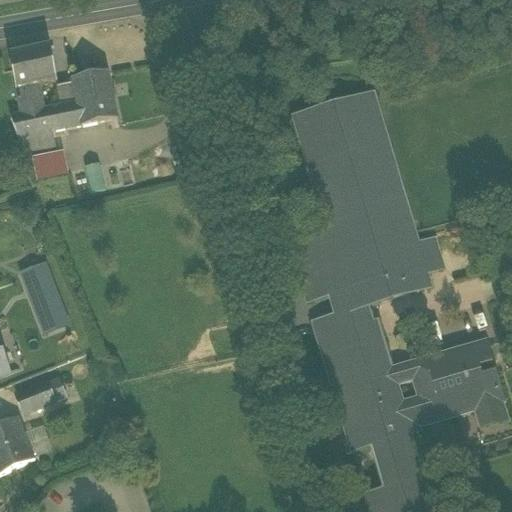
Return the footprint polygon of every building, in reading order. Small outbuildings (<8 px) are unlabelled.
[(11,59),(17,94),(40,89),(57,85),(51,50),(11,59)] [(73,86),(78,106),(82,130),(119,123),(109,75),(106,76),(73,83),(73,86)] [(58,89),(62,109),(78,106),(73,86),(58,89)] [(45,113),(40,89),(17,94),(21,118),(45,113)] [(324,322),(353,422),(394,410),(385,382),(364,312),(369,310),(430,292),(426,278),(443,273),(434,244),(418,249),(413,232),(373,97),(295,120),(327,231),(290,242),(309,307),(333,299),(338,318),(324,322)] [(53,136),(82,130),(78,106),(62,109),(45,113),(21,118),(11,121),(19,143),(53,136)] [(53,136),(19,143),(24,158),(56,151),(53,136)] [(65,154),(33,160),(38,185),(70,178),(65,154)] [(107,196),(100,168),(85,171),(92,199),(107,196)] [(45,269),(23,277),(46,336),(68,328),(45,269)] [(374,325),(369,310),(364,312),(385,382),(428,370),(427,368),(489,349),(487,343),(393,372),(378,323),(374,325)] [(314,325),(344,425),(353,422),(324,322),(314,325)] [(63,360),(84,353),(77,331),(56,338),(63,360)] [(0,378),(9,375),(0,347),(0,378)] [(385,382),(394,410),(402,440),(407,439),(408,440),(412,439),(422,436),(421,433),(416,416),(444,407),(446,414),(473,407),(476,417),(481,433),(509,424),(500,396),(502,396),(496,375),(482,379),(479,369),(493,364),(489,349),(427,368),(428,370),(385,382)] [(60,381),(47,386),(54,405),(67,400),(60,381)] [(17,398),(25,417),(54,405),(47,386),(17,398)] [(0,408),(0,423),(12,419),(7,406),(0,408)] [(444,407),(416,416),(421,433),(476,417),(473,407),(446,414),(444,407)] [(420,483),(408,440),(407,439),(402,440),(394,410),(353,422),(344,425),(353,457),(371,451),(377,450),(390,492),(384,494),(366,499),(363,489),(354,491),(357,502),(331,510),(331,511),(438,511),(429,481),(425,482),(420,483)] [(0,426),(0,477),(35,462),(34,459),(25,435),(19,419),(0,426)] [(45,427),(25,435),(34,459),(54,451),(45,427)] [(425,482),(412,439),(408,440),(420,483),(425,482)] [(390,492),(377,450),(371,451),(384,494),(390,492)]
